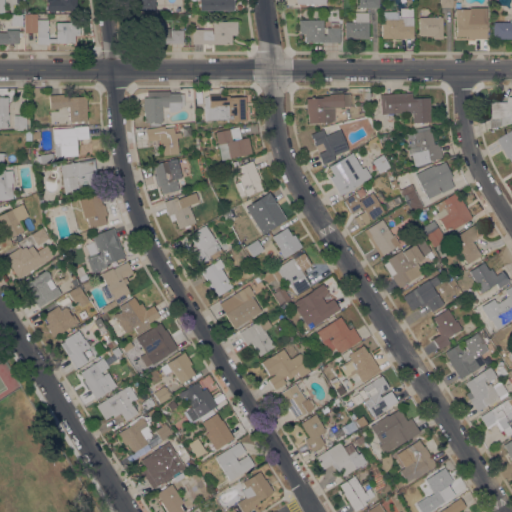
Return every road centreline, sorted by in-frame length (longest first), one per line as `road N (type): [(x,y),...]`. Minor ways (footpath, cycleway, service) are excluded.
road 1 (residential): [(502,511),(292,176),(276,127),(267,0)]
road 2 (residential): [(317,511),(155,254),(132,198),(119,140),(109,0)]
road 3 (tertiary): [(511,70),(0,68)]
road 4 (residential): [(130,511),(0,307)]
road 5 (residential): [(511,218),(471,143),(465,70)]
